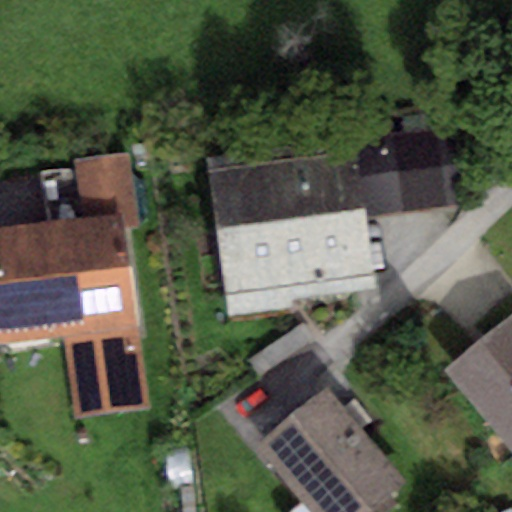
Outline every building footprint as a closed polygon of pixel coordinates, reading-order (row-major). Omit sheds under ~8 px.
[(358,145),(367,217),(465,206),(457,133),(358,145)] [(358,145),(210,162),(228,314),(293,307),(292,298),(375,289),(367,217),(358,145)] [(41,173),(47,223),(132,214),(138,213),(132,157),(74,163),(75,169),(41,173)] [(47,223),(0,227),(0,340),(68,333),(77,422),(154,414),(132,214),(47,223)] [(511,320),(448,372),(511,451),(511,320)] [(301,324),(248,360),(260,378),(313,342),(301,324)] [(367,511),(403,483),(325,390),(257,447),(312,511),(367,511)]
